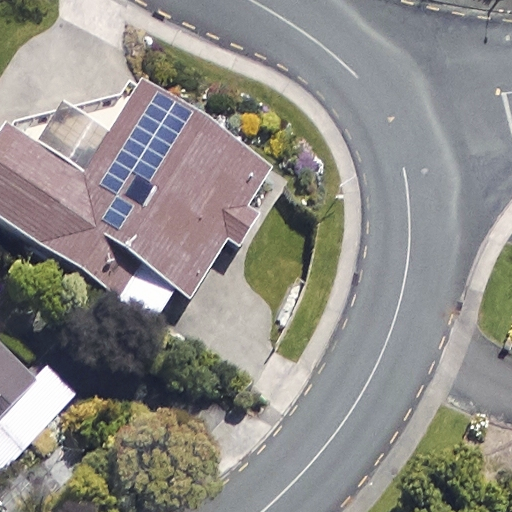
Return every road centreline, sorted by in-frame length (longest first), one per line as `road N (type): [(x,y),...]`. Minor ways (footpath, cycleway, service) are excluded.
road 1 (residential): [(265,511),(337,435),(400,309),(408,212),(387,107)]
road 2 (residential): [(387,107),(317,40),(250,0)]
road 3 (residential): [(387,107),(511,94)]
